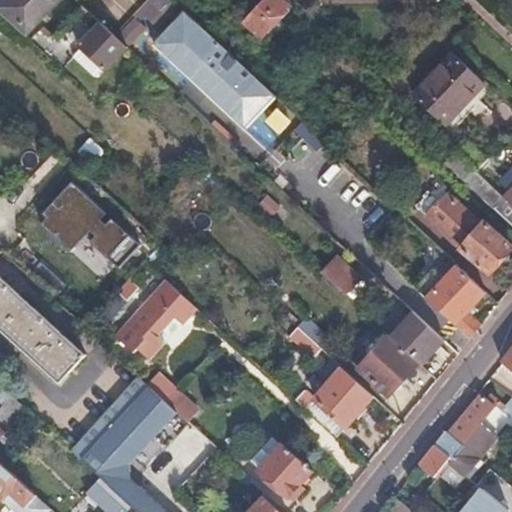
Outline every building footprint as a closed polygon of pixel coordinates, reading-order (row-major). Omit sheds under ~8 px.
[(62,0),(9,0),(0,10),(11,21),(25,34),(28,37),(62,0)] [(95,17),(76,0),(69,0),(66,4),(87,25),(95,17)] [(149,0),(163,12),(173,1),(174,0),(149,0)] [(268,0),(245,25),(260,39),(288,9),(279,0),(268,0)] [(173,1),(163,12),(174,23),(155,44),(244,129),(276,97),(185,12),(173,1)] [(323,28),(310,17),(298,30),(310,42),(323,28)] [(129,48),(102,24),(81,47),(107,72),(129,48)] [(244,129),(155,44),(145,55),(235,139),(244,129)] [(415,99),(445,128),(485,87),(455,58),(415,99)] [(283,133),(294,120),(278,105),(266,118),(283,133)] [(485,123),(476,133),(492,148),(502,138),(485,123)] [(476,133),(457,154),(472,169),(492,148),(476,133)] [(94,139),(84,150),(97,162),(107,152),(94,139)] [(511,225),(511,206),(505,199),(472,169),(457,154),(447,164),(511,225)] [(110,214),(75,182),(46,215),(50,219),(44,226),(74,253),(94,231),(99,236),(94,242),(122,268),(144,245),(115,218),(109,225),(104,220),(110,214)] [(362,191),(347,220),(373,233),(388,204),(362,191)] [(297,217),(272,194),(261,204),(287,228),(297,217)] [(462,250),(490,274),(511,249),(511,247),(485,224),(480,229),(478,228),(480,224),(449,196),(428,218),(462,250)] [(322,273),(347,296),(363,278),(327,246),(322,252),(332,261),(322,273)] [(0,256),(4,252),(0,248),(0,326),(63,383),(88,356),(0,274),(0,256)] [(56,299),(68,286),(43,263),(31,276),(56,299)] [(428,275),(415,290),(426,300),(455,327),(456,328),(469,340),(481,327),(467,314),(486,294),(458,267),(440,286),(428,275)] [(120,292),(129,301),(141,287),(136,283),(132,278),(120,292)] [(200,310),(168,281),(118,337),(138,356),(142,351),(153,360),(168,344),(161,337),(166,332),(173,339),(185,325),(186,326),(200,310)] [(420,364),(421,366),(445,340),(414,312),(399,329),(394,324),(386,333),(390,337),(420,364)] [(307,318),(298,328),(322,350),(331,341),(307,318)] [(322,350),(298,328),(289,338),(314,360),(322,350)] [(389,396),(420,364),(390,337),(360,369),(389,396)] [(511,352),(510,355),(503,365),(511,372),(511,352)] [(296,399),(337,436),(373,397),(343,369),(316,398),(306,388),(296,399)] [(160,374),(149,385),(164,398),(176,389),(160,374)] [(73,451),(110,486),(124,498),(139,511),(167,511),(161,506),(171,496),(192,473),(203,462),(217,446),(189,421),(164,398),(149,385),(141,377),(73,451)] [(176,389),(164,398),(189,421),(200,411),(176,389)] [(7,391),(4,395),(10,401),(0,410),(0,417),(15,431),(22,422),(15,416),(24,406),(7,391)] [(452,435),(464,443),(494,406),(497,401),(492,396),(486,402),(482,398),(452,435)] [(502,412),(511,419),(511,398),(505,408),(502,412)] [(495,407),(502,412),(505,408),(497,401),(494,406),(495,407)] [(448,464),(465,478),(480,460),(479,458),(507,423),(497,414),(493,419),(488,415),(463,446),(451,461),(448,464)] [(447,434),(420,468),(434,479),(449,460),(451,461),(463,446),(447,434)] [(260,469),(290,496),(313,470),(283,443),(281,445),(273,437),(253,460),(262,467),(260,469)] [(203,462),(192,473),(201,481),(225,454),(217,446),(203,462)] [(0,497),(2,499),(8,492),(23,506),(33,494),(0,462),(0,497)] [(101,511),(138,511),(139,511),(124,498),(110,486),(105,492),(113,499),(101,511)] [(279,511),(263,497),(250,511),(279,511)] [(465,511),(497,511),(478,497),(465,511)]
